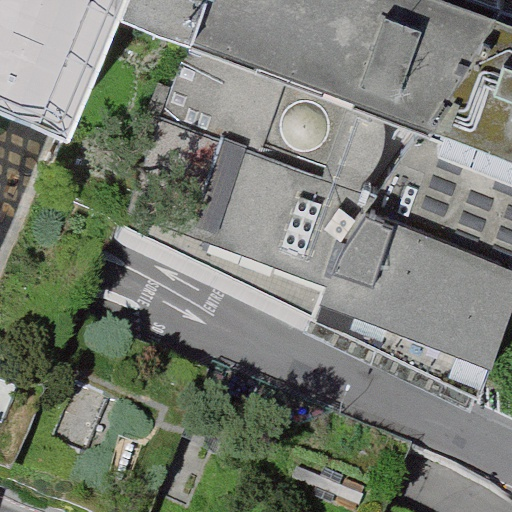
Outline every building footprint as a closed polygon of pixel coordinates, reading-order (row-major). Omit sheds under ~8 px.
[(0,0),(0,88),(71,116),(115,0),(0,0)] [(194,0),(139,0),(187,18),(194,0)] [(511,0),(194,0),(187,18),(201,24),(449,116),(447,126),(445,131),(511,157),(511,0)] [(201,24),(133,200),(334,276),(342,248),(432,123),(447,126),(449,116),(201,24)] [(511,157),(445,131),(447,126),(432,123),(342,248),(334,276),(319,319),(479,396),(485,381),(511,308),(511,157)]
